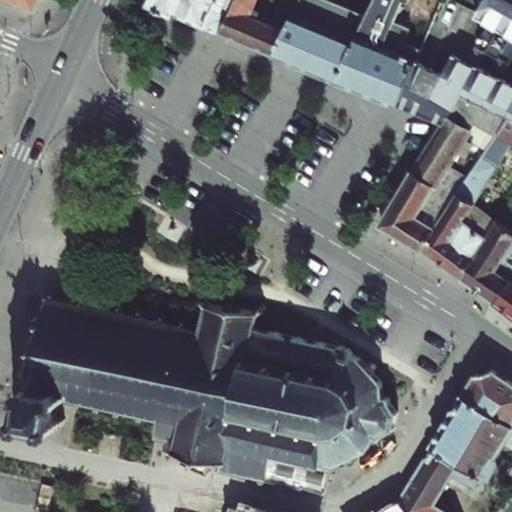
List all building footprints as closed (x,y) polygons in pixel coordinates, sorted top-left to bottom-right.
[(221,31),(235,0),(151,0),(150,3),(168,12),(174,11),(221,31)] [(235,0),(221,31),(276,54),(302,0),(284,0),(274,24),(261,18),(263,11),(255,7),(258,0),(235,0)] [(302,0),(276,54),(338,80),(375,0),(302,0)] [(375,0),(338,80),(400,105),(418,61),(423,50),(390,36),(405,0),(409,0),(411,1),(411,0),(375,0)] [(511,0),(485,0),(477,16),(511,35),(511,42),(511,45),(511,0)] [(511,81),(455,54),(445,73),(418,61),(400,105),(442,122),(460,93),(508,115),(511,117),(511,81)] [(460,93),(442,122),(382,224),(423,249),(458,194),(451,189),(445,186),(431,210),(424,206),(458,149),(468,155),(475,142),(465,136),(475,120),(497,133),(508,115),(460,93)] [(511,117),(508,115),(497,133),(474,168),(468,178),(458,194),(423,249),(462,277),(487,237),(465,219),(511,144),(511,117)] [(467,164),(460,174),(468,178),(474,168),(467,164)] [(468,178),(460,174),(451,189),(458,194),(468,178)] [(511,228),(499,219),(487,237),(462,277),(495,300),(511,277),(511,228)] [(511,277),(495,300),(511,313),(511,277)] [(182,458),(184,450),(223,458),(222,463),(220,463),(218,469),(243,475),(242,478),(247,480),(248,475),(258,477),(261,483),(268,480),(292,485),(296,492),(304,487),(324,492),(336,463),(341,461),(343,467),(358,459),(356,454),(369,447),(376,436),(382,438),(385,434),(394,428),(397,411),(391,402),(390,395),(385,395),(383,381),(374,370),(378,366),(375,363),(370,366),(360,355),(353,353),(353,351),(350,346),(256,326),(259,313),(267,307),(265,304),(257,309),(212,299),(205,290),(202,293),(209,301),(204,323),(190,320),(191,315),(186,314),(185,319),(169,315),(171,310),(165,309),(163,314),(146,310),(147,305),(142,304),(140,309),(127,306),(128,301),(123,300),(122,305),(106,301),(107,296),(101,295),(100,300),(81,296),(82,291),(77,290),(75,295),(59,291),(60,286),(55,285),(53,290),(47,289),(45,294),(50,295),(47,311),(42,310),(40,319),(45,320),(37,357),(29,355),(27,364),(33,365),(30,382),(26,381),(25,386),(30,387),(26,407),(18,406),(16,413),(24,415),(22,423),(30,425),(32,417),(50,421),(48,429),(56,431),(57,422),(67,425),(68,417),(59,414),(63,396),(78,399),(77,404),(83,406),(84,401),(100,404),(99,409),(104,411),(105,405),(119,408),(118,413),(123,414),(124,409),(142,413),(141,418),(145,419),(147,414),(160,417),(156,436),(170,438),(167,448),(176,450),(175,457),(182,458)] [(511,382),(494,371),(477,374),(465,395),(511,423),(511,382)] [(498,454),(511,429),(511,423),(465,395),(402,500),(411,511),(450,511),(435,502),(453,472),(477,485),(482,476),(485,478),(492,474),(499,462),(498,454)] [(411,511),(402,500),(381,511),(411,511)]
